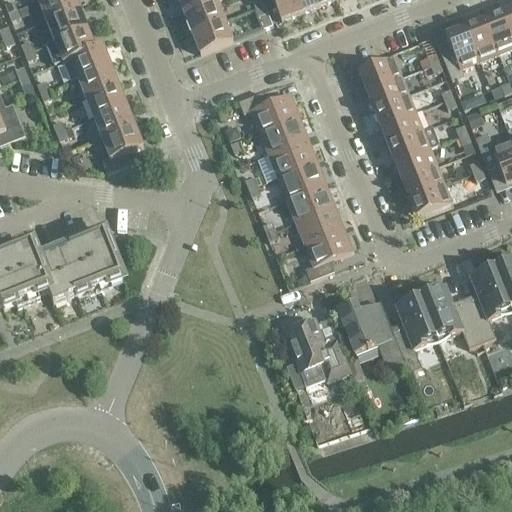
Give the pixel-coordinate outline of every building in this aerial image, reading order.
[(47,24),(80,11),(75,0),(48,0),(39,4),(47,24)] [(218,4),(218,5),(225,2),(224,0),(177,0),(185,17),(218,4)] [(301,18),(293,0),(266,0),(272,14),(277,12),(282,25),(301,18)] [(293,0),(301,18),(319,10),(314,0),(293,0)] [(314,0),(319,10),(337,3),(335,0),(314,0)] [(253,6),(255,12),(264,9),(261,1),(252,4),(253,6)] [(226,24),(218,5),(218,4),(185,17),(192,37),(226,24)] [(17,12),(14,6),(5,9),(7,16),(17,12)] [(253,6),(246,9),(248,15),(255,12),(253,6)] [(264,9),(255,12),(263,33),(272,29),(264,9)] [(88,31),(80,11),(47,24),(55,44),(88,31)] [(17,12),(7,16),(11,26),(20,23),(17,12)] [(511,12),(509,14),(502,17),(511,42),(511,12)] [(488,22),(484,24),(497,58),(502,57),(511,52),(511,42),(502,17),(488,22)] [(226,24),(192,37),(201,58),(234,45),(226,24)] [(467,31),(466,31),(479,66),(481,65),(497,58),(484,24),(467,31)] [(96,51),(95,50),(88,31),(55,44),(47,47),(55,67),(63,64),(96,51)] [(447,40),(436,44),(452,84),(464,80),(461,73),(479,66),(466,31),(446,39),(447,40)] [(11,38),(8,32),(0,34),(2,41),(11,38)] [(11,38),(2,41),(6,51),(14,48),(11,38)] [(32,53),(30,47),(21,50),(24,57),(32,53)] [(78,82),(111,69),(103,48),(95,50),(96,51),(63,64),(71,85),(78,82)] [(32,53),(24,57),(27,66),(36,63),(32,53)] [(431,69),(440,66),(436,58),(428,61),(431,69)] [(428,61),(420,65),(423,73),(431,69),(428,61)] [(359,76),(367,95),(402,81),(394,62),(359,76)] [(431,69),(434,77),(443,74),(440,66),(431,69)] [(111,69),(78,82),(87,102),(119,89),(111,69)] [(19,82),(28,78),(25,71),(2,79),(5,87),(19,82)] [(19,82),(22,90),(31,86),(28,78),(19,82)] [(402,81),(367,95),(374,112),(409,99),(402,81)] [(49,94),(46,86),(37,90),(40,97),(49,94)] [(119,89),(87,102),(95,122),(127,109),(119,89)] [(511,95),(509,89),(502,92),(505,100),(511,97),(511,95)] [(49,94),(40,97),(44,107),(52,104),(49,94)] [(450,94),(442,97),(445,105),(453,102),(450,94)] [(259,136),(299,121),(290,98),(268,107),(264,97),(239,106),(243,117),(251,115),(259,136)] [(381,130),(416,116),(409,99),(374,112),(381,130)] [(453,102),(445,105),(448,114),(457,110),(453,102)] [(511,113),(511,102),(496,109),(500,118),(511,113)] [(466,104),(460,106),(464,115),(473,111),(471,106),(466,104)] [(5,111),(0,112),(0,149),(25,140),(20,127),(12,108),(5,111)] [(127,109),(95,122),(103,142),(135,130),(127,109)] [(388,148),(423,134),(416,116),(381,130),(388,148)] [(478,116),(466,121),(471,132),(482,128),(478,116)] [(299,121),(259,136),(268,158),(308,143),(299,121)] [(66,134),(63,126),(54,129),(57,137),(66,134)] [(132,168),(127,156),(143,150),(135,130),(103,142),(111,161),(103,164),(109,177),(132,168)] [(395,166),(430,152),(440,148),(433,130),(423,134),(388,148),(395,166)] [(458,141),(467,137),(464,130),(456,134),(458,141)] [(233,131),(225,134),(230,145),(241,141),(238,134),(233,131)] [(66,134),(57,137),(60,145),(69,141),(66,134)] [(458,141),(462,150),(471,147),(467,137),(458,141)] [(511,185),(511,150),(510,145),(494,152),(488,137),(476,141),(492,185),(503,181),(505,188),(511,185)] [(308,143),(268,158),(277,181),(317,166),(308,143)] [(231,149),(234,157),(243,153),(240,145),(231,149)] [(402,184),(437,170),(430,152),(395,166),(402,184)] [(474,176),(481,173),(478,165),(470,168),(474,176)] [(277,181),(286,204),(326,189),(317,166),(277,181)] [(409,202),(444,188),(437,170),(402,184),(409,202)] [(474,176),(477,185),(485,181),(481,173),(474,176)] [(249,184),(246,186),(249,194),(258,190),(254,182),(249,184)] [(444,188),(409,202),(417,220),(452,206),(444,188)] [(295,226),(334,211),(326,189),(286,204),(295,226)] [(258,190),(249,194),(252,202),(261,199),(258,190)] [(304,249),(343,233),(334,211),(295,226),(304,249)] [(266,237),(275,234),(273,226),(263,230),(266,237)] [(343,233),(304,249),(312,270),(305,273),(310,285),(334,275),(330,265),(352,256),(343,233)] [(0,309),(2,309),(4,314),(49,296),(54,308),(91,294),(93,301),(114,293),(111,286),(122,282),(104,234),(87,241),(88,245),(89,245),(39,265),(34,252),(0,265),(0,309)] [(266,237),(269,246),(278,242),(275,234),(266,237)] [(511,264),(495,271),(511,313),(511,264)] [(468,311),(483,348),(496,342),(489,325),(511,315),(511,313),(495,271),(470,281),(480,306),(468,311)] [(421,301),(438,345),(462,335),(469,353),(483,348),(468,311),(456,316),(446,291),(421,301)] [(394,340),(409,377),(422,372),(415,354),(438,345),(421,301),(396,311),(406,336),(394,340)] [(409,377),(394,340),(381,307),(360,315),(357,307),(338,314),(355,359),(377,350),(389,380),(406,373),(408,377),(409,377)] [(286,336),(284,337),(296,367),(287,370),(297,394),(306,390),(307,392),(326,384),(327,386),(350,376),(337,343),(325,348),(317,329),(315,325),(299,331),(296,330),(288,333),(286,336)] [(504,381),(499,383),(502,393),(511,389),(511,386),(511,384),(504,381)]
